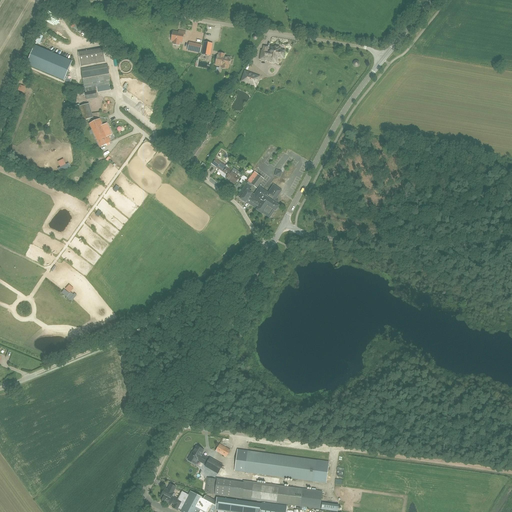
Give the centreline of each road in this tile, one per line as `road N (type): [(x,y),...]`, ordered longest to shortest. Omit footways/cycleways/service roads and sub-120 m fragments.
road 1 (unclassified): [(383,58),(364,47),(89,0)]
road 2 (track): [(259,242),(156,321),(29,377)]
road 3 (tertiary): [(284,223),(311,235),(417,248),(511,234)]
road 4 (track): [(511,473),(292,442)]
road 5 (tertiary): [(175,424),(271,245)]
road 6 (track): [(76,102),(54,104),(60,149),(50,162),(20,148),(41,85),(56,94)]
road 7 (tertiary): [(284,223),(339,117),(383,58)]
road 8 (residential): [(259,242),(234,203),(139,130)]
road 9 (track): [(145,135),(50,268)]
